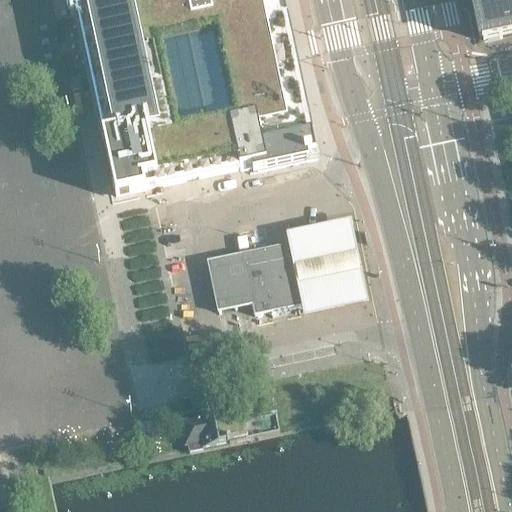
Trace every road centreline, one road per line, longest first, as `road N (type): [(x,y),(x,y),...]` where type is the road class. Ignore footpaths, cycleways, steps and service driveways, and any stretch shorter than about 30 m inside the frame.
road 1 (secondary): [(360,93),(460,511)]
road 2 (secondary): [(478,325),(431,79)]
road 3 (secondary): [(509,511),(478,325)]
